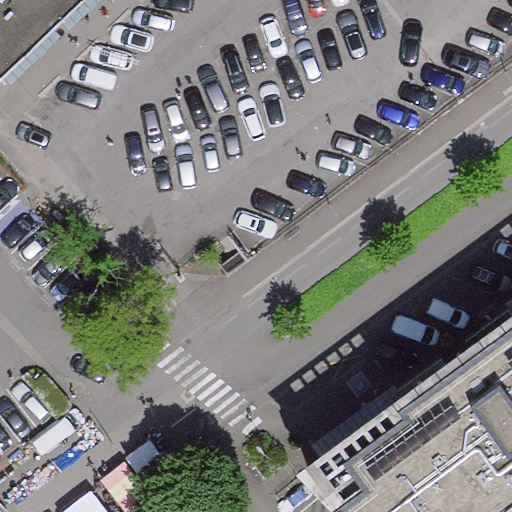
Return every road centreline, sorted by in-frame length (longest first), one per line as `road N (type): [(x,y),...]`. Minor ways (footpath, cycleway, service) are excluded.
road 1 (secondary): [(511,130),(253,325),(253,374)]
road 2 (secondary): [(253,374),(302,377),(511,217)]
road 3 (secondary): [(253,374),(70,511)]
